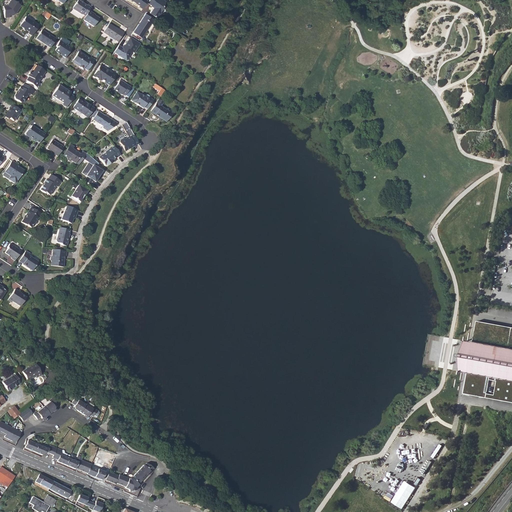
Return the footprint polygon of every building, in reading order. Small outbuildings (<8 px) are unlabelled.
[(20,6),(11,0),(10,0),(6,6),(2,7),(4,19),(9,18),(9,16),(15,14),(20,6)] [(81,14),(85,16),(89,11),(90,8),(86,5),(86,6),(77,0),(76,0),(71,9),(81,15),(81,14)] [(138,6),(142,9),(146,2),(147,0),(131,0),(139,5),(138,6)] [(147,0),(146,2),(150,5),(149,6),(152,7),(148,13),(156,18),(160,11),(162,8),(162,5),(164,1),(162,0),(147,0)] [(92,13),(89,11),(85,16),(82,20),(94,27),(99,19),(92,14),(92,13)] [(145,13),(138,24),(146,29),(153,19),(145,13)] [(28,33),(32,35),(38,25),(25,16),(19,25),(22,28),(22,29),(24,30),(26,30),(28,31),(28,33)] [(103,31),(119,41),(124,33),(124,32),(109,22),(103,31)] [(146,29),(138,24),(132,32),(141,37),(146,29)] [(46,44),(50,47),(56,38),(41,29),(36,38),(41,41),(42,40),(46,43),(46,44)] [(134,53),(140,44),(130,37),(125,45),(125,46),(124,49),(122,48),(118,46),(114,53),(118,55),(117,56),(123,60),(126,55),(129,57),(132,52),(134,53)] [(63,55),(66,57),(72,47),(69,46),(59,40),(56,45),(57,46),(55,50),(63,55)] [(78,51),(71,61),(83,69),(84,68),(88,70),(95,60),(90,57),(90,58),(78,51)] [(25,80),(36,87),(38,83),(37,82),(44,71),(34,64),(27,75),(28,76),(25,80)] [(101,79),(109,85),(116,74),(112,72),(111,73),(100,66),(94,76),(98,79),(99,78),(101,79)] [(111,88),(116,91),(117,90),(120,92),(125,95),(130,87),(125,83),(125,84),(117,79),(111,88)] [(32,95),(35,91),(23,83),(21,87),(20,86),(14,96),(15,99),(20,103),(23,103),(26,97),(28,96),(30,94),(32,95)] [(57,85),(50,95),(62,102),(61,104),(65,107),(72,96),(68,93),(68,92),(57,85)] [(144,107),(147,109),(153,100),(150,97),(148,99),(137,92),(131,101),(143,109),(144,107)] [(77,98),(71,107),(86,117),(93,107),(83,101),(82,102),(77,98)] [(159,99),(150,112),(166,122),(173,114),(161,106),(164,102),(159,99)] [(9,117),(13,120),(14,118),(17,114),(18,115),(21,111),(13,105),(11,104),(8,108),(9,109),(7,112),(7,114),(5,117),(8,119),(9,117)] [(97,111),(91,120),(100,126),(101,128),(106,131),(113,125),(115,122),(109,118),(109,119),(105,116),(104,117),(102,116),(103,115),(97,111)] [(35,141),(38,143),(44,134),(30,125),(28,128),(24,134),(27,136),(28,136),(31,138),(30,139),(34,141),(35,141)] [(123,151),(137,143),(131,134),(128,136),(124,139),(122,138),(118,140),(118,143),(123,151)] [(52,154),(56,156),(62,147),(51,140),(46,148),(53,153),(52,154)] [(73,147),(69,144),(62,155),(65,157),(65,159),(68,161),(70,161),(74,163),(74,162),(77,165),(83,157),(84,154),(80,152),(79,154),(72,149),(73,147)] [(115,158),(119,155),(112,146),(109,150),(108,149),(104,152),(104,153),(101,155),(101,154),(97,157),(103,165),(104,165),(105,165),(106,165),(107,164),(108,163),(108,161),(114,157),(115,158)] [(17,164),(11,160),(2,174),(3,175),(13,183),(15,182),(24,169),(20,167),(19,168),(16,165),(17,164)] [(92,165),(88,162),(81,173),(85,176),(84,176),(86,177),(83,181),(91,186),(94,182),(94,183),(102,171),(92,165)] [(43,182),(39,189),(44,192),(44,191),(49,194),(55,185),(56,186),(60,181),(49,174),(45,178),(44,178),(42,181),(43,182)] [(69,195),(78,201),(83,194),(84,195),(87,191),(77,184),(69,195)] [(60,218),(70,223),(72,217),(74,213),(76,214),(77,210),(65,205),(60,218)] [(30,207),(24,215),(25,216),(24,218),(23,218),(20,222),(25,225),(27,225),(30,227),(33,223),(40,213),(30,207)] [(62,244),(65,245),(68,234),(69,229),(59,226),(55,242),(60,243),(62,244)] [(11,256),(14,259),(21,248),(10,240),(8,243),(8,245),(4,251),(11,255),(11,256)] [(66,255),(66,250),(52,248),(51,255),(50,256),(50,259),(51,260),(50,265),(63,266),(64,258),(63,257),(64,255),(65,255),(66,255)] [(20,264),(24,267),(25,266),(28,267),(28,269),(30,271),(35,263),(25,256),(27,254),(23,252),(17,261),(21,263),(20,264)] [(15,286),(8,297),(11,299),(12,298),(20,304),(26,295),(18,289),(19,288),(15,286)] [(511,328),(478,322),(474,343),(468,372),(464,394),(511,402),(511,328)] [(468,372),(474,343),(470,342),(466,341),(466,344),(461,368),(461,371),(465,372),(468,372)] [(36,364),(23,372),(27,380),(35,376),(37,378),(42,375),(36,364)] [(2,382),(7,391),(17,385),(20,383),(15,375),(2,382)] [(76,394),(72,400),(75,403),(75,404),(76,407),(85,413),(88,413),(89,413),(92,415),(96,409),(93,406),(92,407),(79,398),(80,397),(76,394)] [(57,403),(52,398),(49,401),(37,411),(36,410),(33,412),(33,415),(36,419),(39,417),(41,418),(44,417),(54,410),(54,408),(53,406),(57,403)] [(20,413),(13,405),(7,411),(13,419),(18,415),(20,413)] [(31,412),(27,408),(20,413),(18,415),(22,421),(31,414),(31,412)] [(0,432),(5,435),(4,436),(4,437),(11,441),(16,440),(20,432),(18,431),(13,428),(11,427),(6,425),(4,424),(0,421),(0,432)] [(41,455),(47,451),(48,449),(27,440),(24,447),(41,455)] [(52,457),(57,459),(59,454),(62,449),(50,444),(48,449),(47,451),(53,454),(52,457)] [(439,444),(432,457),(435,459),(442,446),(439,444)] [(67,465),(70,458),(59,454),(57,459),(56,461),(67,465)] [(75,469),(75,468),(78,462),(76,461),(70,458),(67,465),(75,469)] [(93,460),(92,460),(91,464),(87,473),(86,474),(101,480),(105,469),(97,466),(98,462),(95,461),(96,459),(94,458),(93,460)] [(75,468),(87,473),(91,464),(80,460),(79,459),(78,462),(75,468)] [(429,461),(422,473),(425,475),(432,463),(429,461)] [(118,475),(109,471),(105,479),(115,483),(115,482),(125,486),(125,487),(128,489),(128,491),(135,489),(135,487),(138,484),(137,483),(152,467),(145,463),(143,466),(142,465),(131,478),(128,478),(118,475)] [(9,477),(10,475),(0,468),(0,479),(5,483),(3,486),(3,485),(1,487),(4,490),(12,480),(9,477)] [(35,482),(48,489),(52,482),(39,475),(35,482)] [(405,481),(392,503),(402,509),(416,488),(405,481)] [(70,491),(54,482),(50,490),(66,499),(70,491)] [(79,494),(76,502),(85,505),(87,501),(86,501),(87,498),(79,494)] [(46,495),(43,502),(52,507),(56,501),(46,495)] [(44,511),(48,506),(32,496),(28,503),(33,505),(31,508),(36,511),(39,511),(40,511),(41,511),(44,511)] [(92,508),(91,510),(96,511),(98,511),(102,504),(95,501),(94,504),(93,503),(91,508),(92,508)]
